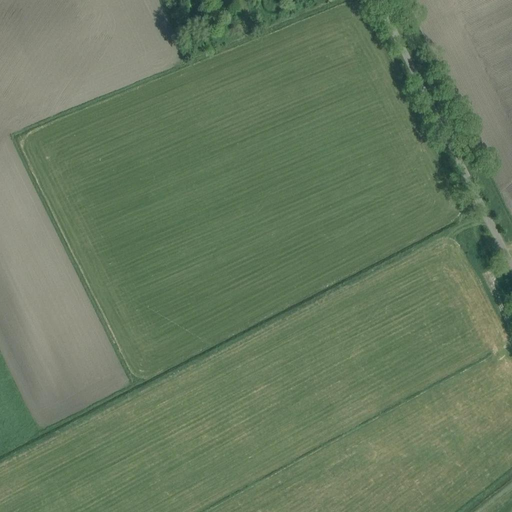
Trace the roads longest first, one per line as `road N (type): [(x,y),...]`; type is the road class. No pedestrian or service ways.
road 1 (track): [(114,407),(482,218)]
road 2 (unclassified): [(511,272),(375,0)]
